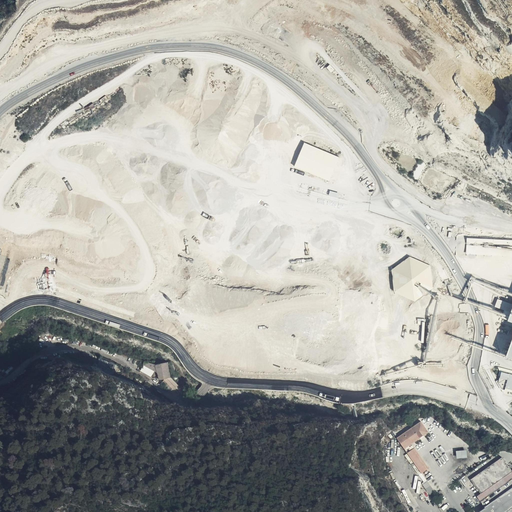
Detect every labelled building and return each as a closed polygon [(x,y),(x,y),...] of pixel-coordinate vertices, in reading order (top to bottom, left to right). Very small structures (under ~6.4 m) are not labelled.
[(330,180),(340,156),(304,142),(295,166),(330,180)] [(468,237),(467,252),(482,253),(482,252),(490,253),(491,247),(485,246),(485,242),(495,242),(495,239),(468,237)] [(433,291),(432,268),(410,258),(392,272),(394,294),(415,304),(429,294),(433,291)] [(50,288),(47,280),(37,283),(39,289),(44,290),(50,288)] [(382,317),(400,321),(401,315),(383,312),(382,317)] [(397,341),(400,321),(382,317),(379,337),(397,341)] [(161,383),(169,391),(172,388),(174,389),(179,384),(171,377),(168,361),(155,364),(154,364),(145,361),(143,364),(155,371),(156,371),(158,380),(163,379),(164,380),(161,383)] [(511,390),(511,373),(502,371),(499,381),(503,388),(511,390)] [(411,441),(412,443),(429,431),(421,419),(407,429),(409,435),(411,441)] [(420,467),(425,463),(412,445),(414,451),(416,457),(419,467),(420,467)] [(471,479),(481,493),(511,471),(502,457),(471,479)] [(420,467),(421,473),(429,468),(425,463),(420,467)] [(485,499),(511,478),(511,470),(511,471),(481,493),(485,499)] [(506,511),(511,508),(511,478),(485,499),(480,501),(484,507),(480,510),(479,511),(506,511)] [(425,484),(426,489),(433,498),(437,495),(428,482),(425,484)]
